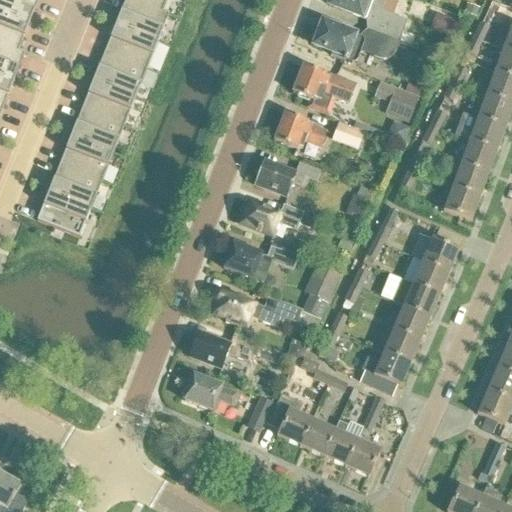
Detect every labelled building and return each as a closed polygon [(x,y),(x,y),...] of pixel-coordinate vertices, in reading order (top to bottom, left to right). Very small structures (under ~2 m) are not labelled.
[(0,0),(0,15),(29,27),(39,0),(0,0)] [(157,46),(168,17),(162,14),(126,0),(120,0),(125,2),(115,29),(157,46)] [(126,0),(162,14),(167,0),(126,0)] [(331,1),(328,9),(365,23),(366,33),(398,46),(406,24),(391,19),(380,14),(384,1),(380,0),(331,0),(331,1)] [(475,20),(478,11),(467,7),(463,16),(475,20)] [(18,53),(29,27),(0,15),(0,48),(24,58),(25,56),(18,53)] [(434,33),(452,40),(458,25),(440,17),(434,33)] [(316,35),(312,39),(312,46),(314,46),(313,49),(331,55),(330,59),(351,67),(357,50),(370,54),(368,58),(378,62),(380,62),(382,62),(384,62),(386,62),(388,61),(390,60),(392,59),(393,57),(394,56),(395,54),(398,46),(366,33),(358,40),(354,38),(325,27),(322,26),(319,33),(318,35),(316,35)] [(480,27),(473,42),(480,45),(487,31),(480,27)] [(146,73),(157,46),(115,29),(103,56),(146,73)] [(511,29),(511,30),(503,53),(511,56),(511,29)] [(480,45),(473,42),(466,56),(473,60),(480,45)] [(0,79),(13,85),(24,58),(0,48),(0,79)] [(511,56),(503,53),(494,76),(511,82),(511,56)] [(134,101),(146,73),(103,56),(92,84),(134,101)] [(293,92),(292,96),(310,103),(307,111),(327,118),(334,102),(348,107),(355,89),(328,79),(327,81),(324,80),(325,78),(302,69),(296,84),(294,85),(292,90),(293,92)] [(459,71),(451,86),(459,89),(466,75),(459,71)] [(511,82),(494,76),(486,99),(511,108),(511,82)] [(0,111),(2,113),(13,85),(0,79),(0,111)] [(405,95),(418,101),(420,101),(425,89),(410,82),(405,95)] [(129,115),(134,101),(92,84),(81,112),(123,129),(129,115)] [(385,118),(408,126),(418,101),(380,85),(373,101),(389,108),(385,118)] [(459,89),(451,86),(444,100),(451,104),(459,89)] [(511,108),(486,99),(477,123),(504,132),(511,110),(511,108)] [(112,157),(123,129),(81,112),(75,126),(70,140),(112,157)] [(437,115),(430,130),(437,133),(444,119),(437,115)] [(273,138),(275,140),(273,144),(296,153),(297,151),(301,153),(304,145),(319,151),(325,135),(306,128),(306,126),(284,117),(278,132),(276,133),(273,138)] [(477,123),(469,145),(496,155),(504,132),(477,123)] [(402,149),(409,131),(392,125),(388,137),(356,126),(353,132),(402,149)] [(364,136),(337,127),(332,139),(359,149),(364,136)] [(437,133),(430,130),(423,145),(430,148),(437,133)] [(101,185),(112,157),(70,140),(59,168),(101,185)] [(469,145),(461,168),(487,178),(496,155),(469,145)] [(419,152),(408,174),(415,178),(423,163),(427,166),(431,158),(419,152)] [(316,185),(320,174),(298,166),(295,175),(285,171),(284,173),(263,165),(254,188),(287,201),(292,187),(306,192),(309,182),(316,185)] [(90,213),(101,185),(59,168),(48,196),(90,213)] [(461,168),(452,191),(479,201),(487,178),(461,168)] [(415,178),(408,174),(401,189),(408,193),(415,178)] [(479,201),(452,191),(444,215),(470,224),(479,201)] [(78,241),(90,213),(48,196),(36,225),(78,241)] [(350,219),(360,223),(367,204),(358,201),(350,219)] [(239,228),(272,241),(277,228),(296,235),(299,227),(314,233),(318,222),(283,208),(280,217),(248,205),(239,228)] [(388,234),(397,216),(390,212),(381,230),(388,234)] [(381,230),(374,245),(381,248),(388,234),(381,230)] [(343,240),(338,250),(348,255),(353,244),(343,240)] [(431,243),(422,266),(448,277),(458,254),(431,243)] [(381,248),(374,245),(366,260),(374,263),(381,248)] [(260,258),(232,247),(223,272),(262,287),(270,266),(285,272),(290,258),(270,250),(266,261),(260,258)] [(422,266),(412,288),(438,300),(448,277),(422,266)] [(339,278),(316,267),(310,280),(319,284),(311,300),(325,307),(339,278)] [(359,274),(352,289),(359,292),(367,278),(359,274)] [(438,300),(412,288),(402,284),(400,283),(391,306),(403,311),(429,322),(438,300)] [(359,292),(352,289),(345,303),(352,307),(359,292)] [(224,325),(240,331),(242,324),(248,326),(249,321),(279,332),(283,322),(315,334),(320,322),(301,315),(302,314),(267,301),(263,311),(220,295),(219,294),(217,295),(215,295),(213,297),(213,298),(212,299),(212,300),(212,302),(212,303),(212,305),(213,306),(214,307),(215,308),(216,308),(213,318),(226,322),(224,325)] [(403,311),(393,333),(419,344),(429,322),(403,311)] [(338,318),(331,332),(338,336),(345,321),(338,318)] [(338,336),(331,332),(323,347),(324,347),(318,359),(327,363),(333,352),(331,351),(338,336)] [(393,333),(383,356),(409,367),(419,344),(393,333)] [(198,337),(189,360),(221,373),(226,359),(247,367),(254,347),(233,338),(230,347),(219,343),(219,345),(198,337)] [(288,357),(298,361),(300,361),(302,360),(307,350),(293,345),(288,357)] [(271,367),(275,355),(254,347),(250,357),(253,360),(271,367)] [(511,351),(506,349),(497,372),(511,378),(511,351)] [(409,367),(383,356),(374,379),(400,390),(409,367)] [(314,378),(316,374),(319,369),(304,362),(300,372),(314,378)] [(511,378),(497,372),(487,394),(511,405),(511,378)] [(313,382),(328,389),(331,381),(316,374),(314,378),(313,382)] [(183,403),(212,414),(216,403),(231,408),(235,397),(220,391),(221,389),(193,378),(187,393),(185,393),(182,399),(184,401),(183,403)] [(331,381),(328,389),(343,395),(346,388),(331,381)] [(503,429),(511,408),(511,405),(487,394),(477,417),(503,429)] [(312,424),(297,418),(301,408),(281,399),(268,429),(280,434),(277,440),(300,450),(312,424)] [(376,401),(369,416),(376,419),(383,405),(376,401)] [(246,432),(259,437),(272,409),(259,403),(246,432)] [(376,419),(369,416),(362,431),(370,434),(376,419)] [(300,450),(322,460),(333,434),(312,424),(300,450)] [(322,460),(344,470),(356,444),(333,434),(322,460)] [(356,444),(344,470),(367,481),(379,455),(356,444)] [(482,477),(490,481),(503,451),(496,447),(482,477)] [(20,488),(0,476),(0,508),(1,509),(0,511),(23,511),(27,504),(16,498),(21,489),(20,489),(20,488)] [(448,511),(476,511),(481,501),(458,491),(448,511)] [(476,511),(503,511),(504,511),(481,501),(476,511)]
